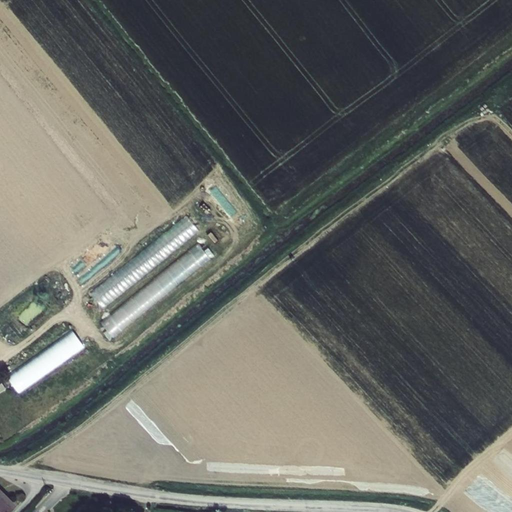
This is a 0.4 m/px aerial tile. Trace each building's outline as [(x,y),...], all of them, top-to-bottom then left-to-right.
[(101,308),(199,232),(188,217),(89,293),(101,308)] [(200,242),(101,323),(112,337),(165,294),(165,295),(210,258),(204,251),(206,249),(200,242)] [(73,331),(12,372),(23,389),(84,348),(73,331)] [(0,374),(0,387),(8,384),(3,373),(0,374)] [(0,511),(7,511),(18,502),(0,486),(0,511)]
